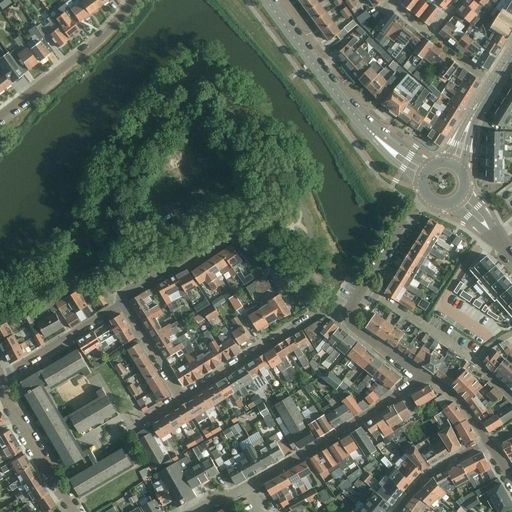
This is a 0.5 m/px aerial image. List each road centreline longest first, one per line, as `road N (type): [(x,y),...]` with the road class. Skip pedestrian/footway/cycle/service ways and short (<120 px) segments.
road 1 (residential): [(122,304),(124,294),(231,234),(321,312)]
road 2 (secondary): [(424,173),(373,137),(265,0)]
road 3 (residential): [(247,486),(332,438),(419,373)]
road 4 (residential): [(511,398),(470,359),(362,287)]
road 5 (residential): [(0,116),(107,32),(134,0)]
road 6 (residential): [(181,397),(321,312)]
road 7 (residential): [(72,511),(0,384)]
road 8 (residential): [(0,381),(122,304)]
